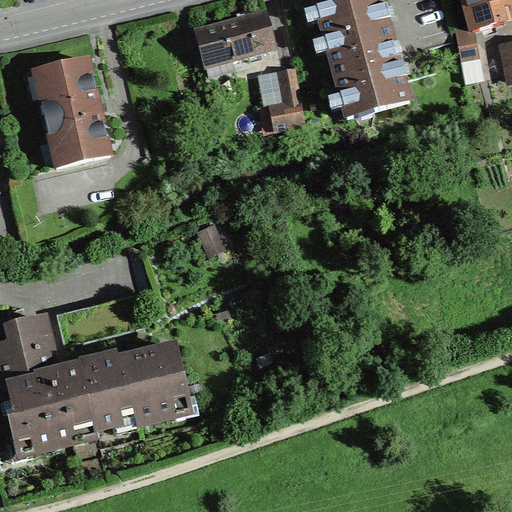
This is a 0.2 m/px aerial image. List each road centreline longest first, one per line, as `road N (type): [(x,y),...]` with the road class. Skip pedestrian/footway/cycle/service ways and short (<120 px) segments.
road 1 (track): [(511,357),(161,474),(18,511)]
road 2 (tertiary): [(142,0),(0,33)]
